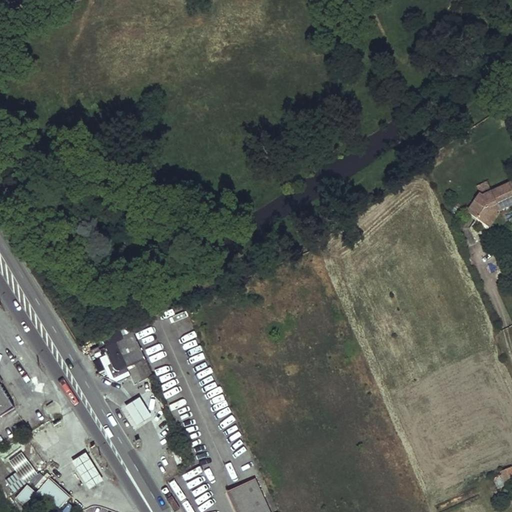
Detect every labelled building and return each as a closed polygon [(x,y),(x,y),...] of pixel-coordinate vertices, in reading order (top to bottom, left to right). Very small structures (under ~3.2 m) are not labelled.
[(511,182),(495,190),(504,209),(511,205),(511,182)] [(504,209),(495,190),(493,191),(484,195),(481,193),(470,209),(480,216),(478,219),(488,226),(498,211),(504,209)] [(480,216),(470,209),(467,213),(477,220),(478,219),(480,216)] [(491,228),(501,214),(498,211),(488,226),(491,228)] [(145,360),(133,332),(124,335),(121,330),(103,337),(108,347),(105,348),(113,365),(110,366),(115,377),(128,371),(127,369),(145,360)] [(0,384),(0,418),(15,409),(0,384)] [(124,409),(135,428),(151,420),(140,401),(124,409)] [(7,462),(15,470),(4,480),(14,492),(38,471),(20,450),(7,462)] [(85,453),(72,463),(91,494),(105,484),(85,453)] [(204,470),(201,465),(185,474),(191,485),(202,478),(199,473),(204,470)] [(511,466),(502,471),(507,483),(511,481),(511,466)] [(207,475),(204,470),(199,473),(202,478),(207,475)] [(270,511),(255,479),(227,492),(235,511),(270,511)] [(27,487),(17,499),(31,511),(36,511),(44,503),(55,511),(64,504),(65,505),(70,499),(49,480),(36,494),(27,487)]
